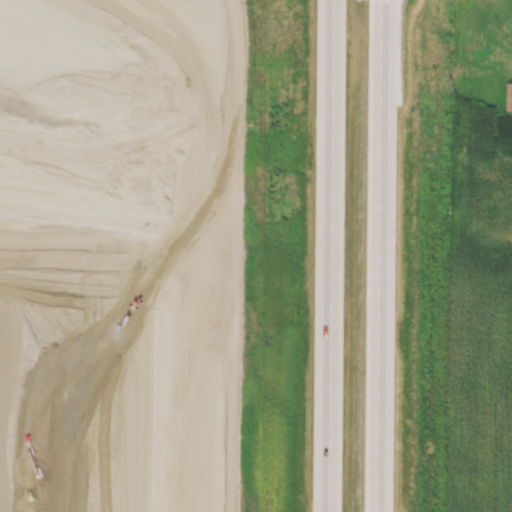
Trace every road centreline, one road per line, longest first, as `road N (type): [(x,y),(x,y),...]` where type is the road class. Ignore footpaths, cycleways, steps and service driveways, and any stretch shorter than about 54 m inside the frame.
road 1 (motorway): [(381,511),(385,0)]
road 2 (motorway): [(333,0),(329,511)]
